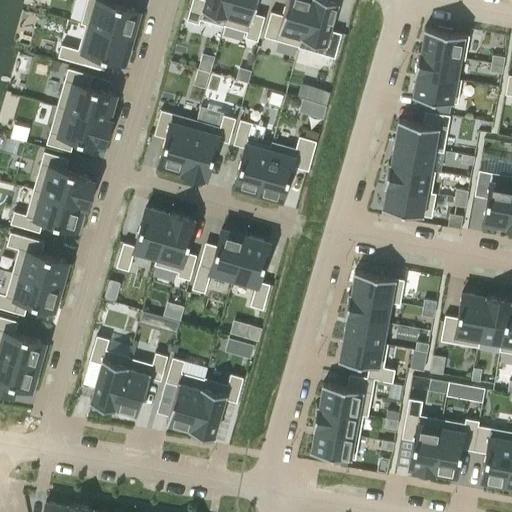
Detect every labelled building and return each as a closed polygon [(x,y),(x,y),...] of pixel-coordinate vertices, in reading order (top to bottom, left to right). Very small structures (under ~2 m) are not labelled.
[(86,0),(80,22),(85,24),(85,23),(131,36),(132,30),(136,31),(140,16),(137,15),(138,10),(103,0),(86,0)] [(191,0),(186,20),(198,23),(199,20),(199,19),(224,26),(224,24),(231,0),(191,0)] [(231,0),(224,24),(246,31),(245,37),(257,40),(264,15),(253,12),(256,0),(231,0)] [(270,11),(263,36),(298,45),(310,0),(286,0),(282,14),(270,11)] [(310,0),(298,45),(298,47),(334,57),(341,32),(330,29),(338,1),(335,0),(310,0)] [(61,44),(57,56),(82,63),(85,51),(107,58),(123,62),(125,57),(128,58),(132,43),(129,42),(131,36),(85,23),(85,24),(78,48),(61,44)] [(420,49),(420,50),(460,57),(460,58),(464,59),(469,34),(452,31),(453,27),(437,24),(436,28),(424,26),(420,49)] [(418,49),(414,71),(416,72),(416,71),(456,78),(456,77),(460,58),(460,57),(420,50),(420,49),(418,49)] [(492,54),(491,62),(503,64),(504,56),(492,54)] [(51,59),(49,68),(57,70),(60,61),(51,59)] [(491,62),(489,70),(501,72),(503,64),(491,62)] [(67,67),(57,104),(107,119),(114,93),(89,86),(92,74),(67,67)] [(416,72),(412,94),(426,97),(450,101),(457,102),(461,78),(456,77),(456,78),(416,71),(416,72)] [(318,88),(314,101),(326,104),(329,91),(318,88)] [(426,97),(424,110),(448,114),(450,101),(426,97)] [(57,104),(46,143),(70,150),(74,138),(99,146),(100,143),(104,144),(111,120),(107,119),(57,104)] [(161,109),(153,134),(165,137),(163,142),(158,163),(163,164),(162,168),(176,172),(177,168),(182,169),(196,119),(161,109)] [(398,118),(394,141),(434,148),(433,149),(443,151),(450,114),(448,114),(424,110),(422,122),(398,118)] [(182,169),(181,172),(203,178),(203,175),(206,176),(217,138),(228,142),(235,117),(223,113),(219,125),(196,119),(182,169)] [(240,118),(233,143),(244,146),(233,184),(257,191),(271,145),(270,145),(247,138),(252,122),(240,118)] [(271,145),(257,191),(262,192),(261,196),(275,200),(276,196),(281,198),(291,165),(308,169),(315,145),(316,140),(298,135),(295,147),(271,140),(270,145),(271,145)] [(390,162),(430,169),(433,149),(434,148),(394,141),(390,162)] [(43,150),(32,189),(83,203),(86,204),(93,180),(90,179),(90,177),(91,176),(65,169),(68,157),(43,150)] [(462,153),(460,161),(472,163),(474,155),(462,153)] [(478,168),(473,194),(486,196),(482,220),(506,224),(511,192),(511,159),(481,154),(479,168),(478,168)] [(388,161),(383,184),(386,185),(386,184),(431,192),(431,191),(434,170),(430,169),(390,162),(388,161)] [(386,185),(382,207),(431,216),(435,192),(431,191),(431,192),(386,184),(386,185)] [(456,188),(454,196),(466,198),(468,190),(456,188)] [(13,210),(10,222),(21,226),(39,231),(42,219),(76,229),(83,203),(32,189),(25,213),(13,210)] [(454,196),(453,204),(465,206),(466,198),(454,196)] [(123,241),(116,266),(128,269),(133,253),(155,259),(168,213),(145,207),(134,245),(123,241)] [(155,259),(154,264),(178,271),(177,275),(189,279),(196,254),(187,251),(185,251),(193,220),(191,220),(191,219),(191,218),(170,211),(169,214),(168,213),(155,259)] [(198,263),(191,288),(204,291),(209,275),(233,281),(246,236),(221,228),(216,244),(210,266),(198,263)] [(10,231),(6,245),(18,248),(17,250),(13,266),(11,270),(59,284),(61,280),(64,282),(68,267),(65,266),(66,261),(40,253),(42,246),(44,241),(10,231)] [(246,236),(233,281),(254,287),(252,292),(249,304),(262,308),(269,283),(258,280),(269,242),(246,236)] [(0,291),(0,306),(24,314),(28,301),(52,308),(54,303),(58,304),(62,289),(58,288),(59,284),(11,270),(5,293),(0,291)] [(350,292),(350,293),(390,300),(390,301),(399,303),(404,279),(354,270),(350,292)] [(348,292),(344,315),(346,315),(346,314),(386,321),(390,301),(390,300),(350,293),(350,292),(348,292)] [(444,314),(440,339),(478,346),(480,337),(479,337),(486,297),(485,296),(461,292),(457,316),(444,314)] [(478,346),(477,348),(498,352),(498,350),(500,340),(501,341),(508,301),(509,301),(510,300),(485,295),(485,296),(486,297),(479,337),(480,337),(478,346)] [(424,298),(422,306),(434,308),(436,300),(424,298)] [(180,320),(183,306),(167,301),(163,315),(180,320)] [(500,340),(498,350),(511,352),(511,301),(509,301),(508,301),(501,341),(500,340)] [(422,306),(421,314),(433,316),(434,308),(422,306)] [(142,310),(138,323),(175,334),(179,320),(142,310)] [(346,315),(343,335),(382,343),(383,342),(386,321),(346,314),(346,315)] [(0,354),(37,365),(38,361),(41,362),(46,347),(42,346),(44,341),(14,332),(15,328),(17,321),(0,316),(0,354)] [(248,324),(245,337),(256,340),(259,327),(248,324)] [(96,334),(89,359),(101,362),(94,386),(89,401),(114,408),(115,407),(129,356),(130,355),(128,355),(131,344),(108,338),(96,334)] [(343,335),(338,359),(369,365),(366,377),(374,378),(392,382),(394,368),(383,366),(387,343),(383,342),(382,343),(343,335)] [(242,341),(238,353),(249,356),(253,344),(242,341)] [(416,341),(415,349),(426,351),(428,343),(416,341)] [(423,370),(426,351),(415,349),(411,368),(423,370)] [(129,356),(115,407),(118,408),(117,411),(132,415),(133,412),(138,413),(149,376),(160,379),(167,355),(152,350),(149,362),(129,356)] [(0,354),(0,392),(11,396),(15,384),(30,389),(31,383),(35,384),(39,370),(36,369),(37,365),(0,354)] [(172,356),(165,381),(176,384),(165,421),(171,423),(170,426),(184,430),(185,427),(189,428),(203,377),(206,365),(184,359),(172,356)] [(473,367),(471,379),(479,380),(481,368),(473,367)] [(189,428),(188,429),(213,436),(224,398),(236,401),(243,376),(230,373),(227,382),(211,378),(204,376),(203,377),(189,428)] [(318,404),(318,405),(363,414),(363,415),(367,415),(374,378),(366,377),(349,374),(346,386),(322,382),(318,404)] [(474,386),(472,399),(482,401),(484,387),(474,386)] [(408,397),(401,436),(413,439),(409,465),(414,466),(413,468),(433,472),(433,470),(432,469),(441,418),(419,414),(422,400),(408,397)] [(316,404),(312,427),(314,427),(359,435),(363,415),(363,414),(318,405),(318,404),(316,404)] [(385,417),(397,420),(399,411),(387,409),(385,417)] [(385,417),(384,425),(396,428),(397,420),(385,417)] [(441,418),(432,469),(433,470),(455,474),(460,447),(472,450),(477,424),(478,420),(465,417),(464,422),(441,418)] [(477,424),(472,450),(485,452),(481,478),(504,482),(511,437),(511,430),(505,429),(477,424)] [(314,427),(310,450),(323,452),(322,456),(337,459),(338,455),(354,458),(359,435),(314,427)] [(382,439),(380,447),(392,449),(393,441),(382,439)] [(45,501),(43,511),(67,511),(69,505),(68,505),(45,501)] [(69,505),(67,511),(89,511),(90,509),(91,509),(91,507),(68,503),(68,505),(69,505)]
